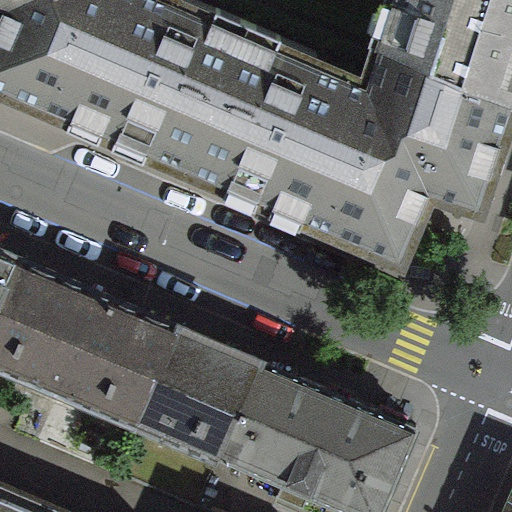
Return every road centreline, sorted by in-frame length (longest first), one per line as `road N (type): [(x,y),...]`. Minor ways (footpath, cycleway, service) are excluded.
road 1 (residential): [(502,379),(0,164)]
road 2 (residential): [(502,379),(444,511)]
